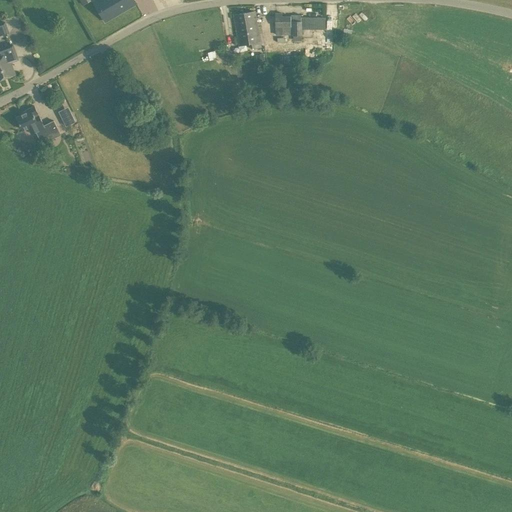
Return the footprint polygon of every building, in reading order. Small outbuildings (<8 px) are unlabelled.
[(136,3),(133,0),(96,0),(94,2),(105,21),(136,3)] [(234,15),(237,34),(239,46),(251,43),(252,50),(262,47),(255,11),(234,15)] [(291,34),(291,16),(282,16),(282,13),(276,13),(276,34),(291,34)] [(301,35),(301,28),(326,28),(326,17),(301,18),(301,15),(293,15),(293,35),(301,35)] [(0,36),(9,34),(5,23),(0,24),(0,36)] [(18,59),(13,45),(0,49),(0,53),(1,57),(0,57),(0,78),(15,74),(11,62),(18,59)] [(216,58),(215,51),(208,53),(210,59),(216,58)] [(265,60),(263,52),(256,53),(258,62),(265,60)] [(299,87),(297,66),(279,67),(281,88),(299,87)] [(16,117),(23,130),(29,127),(32,134),(37,131),(43,144),(58,136),(54,129),(57,127),(54,121),(47,124),(47,125),(44,127),(42,123),(43,123),(35,106),(34,106),(35,108),(16,117)] [(75,122),(71,113),(62,117),(66,126),(75,122)]
